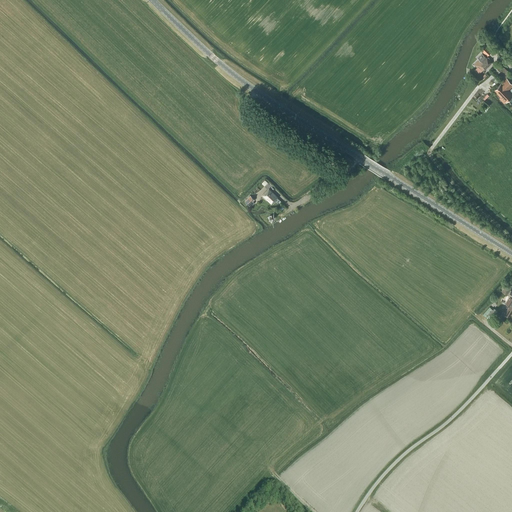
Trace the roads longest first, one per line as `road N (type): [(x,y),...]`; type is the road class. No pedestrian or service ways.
road 1 (secondary): [(511,253),(253,89),(152,0)]
road 2 (track): [(511,239),(450,182),(430,148)]
